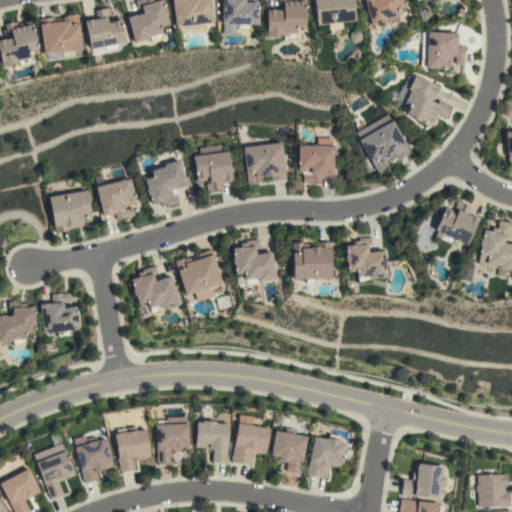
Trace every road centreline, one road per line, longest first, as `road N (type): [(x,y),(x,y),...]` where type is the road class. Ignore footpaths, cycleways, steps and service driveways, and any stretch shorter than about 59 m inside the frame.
road 1 (residential): [(24,266),(213,219),(345,210),(407,189),(448,157),(478,111),(493,60),(489,0)]
road 2 (tertiary): [(511,433),(212,374),(115,379),(0,418)]
road 3 (residential): [(91,511),(192,491),(353,511)]
road 4 (residential): [(115,379),(94,253)]
